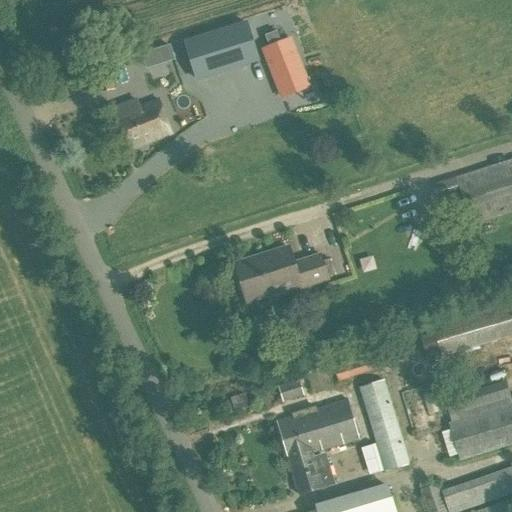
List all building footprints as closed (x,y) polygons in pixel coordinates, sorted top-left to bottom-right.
[(258,60),(246,24),(185,43),(197,79),(258,60)] [(262,50),(280,96),(308,85),(290,39),(281,42),(269,47),(262,50)] [(161,49),(165,62),(174,59),(169,46),(161,49)] [(110,70),(95,74),(99,93),(115,90),(110,70)] [(139,100),(113,109),(129,152),(172,136),(159,101),(141,107),(139,100)] [(290,140),(305,135),(296,104),(282,109),(290,140)] [(253,151),(259,169),(289,158),(272,111),(255,117),(266,146),(253,151)] [(511,160),(455,180),(460,194),(470,226),(511,212),(511,160)] [(455,180),(434,187),(439,201),(460,194),(455,180)] [(288,248),(234,265),(246,304),(299,288),(299,291),(329,281),(320,255),(293,263),(288,248)] [(511,305),(417,334),(426,362),(511,336),(511,305)] [(378,346),(331,361),(337,381),(385,367),(378,346)] [(309,374),(306,375),(312,393),(332,387),(326,369),(321,371),(318,362),(307,366),(309,374)] [(383,380),(358,388),(384,474),(409,467),(383,380)] [(292,381),(272,387),(278,404),(298,397),(292,381)] [(503,383),(439,401),(456,463),(511,445),(511,404),(509,406),(503,383)] [(241,395),(228,400),(232,412),(245,407),(241,395)] [(275,422),(288,462),(313,454),(359,440),(347,399),(315,410),(315,408),(291,415),(291,417),(275,422)] [(324,489),(313,454),(288,462),(299,497),(324,489)] [(511,467),(440,491),(447,511),(455,511),(511,493),(511,467)] [(447,511),(437,484),(420,491),(427,511),(447,511)] [(315,511),(310,511),(394,511),(387,487),(315,509),(315,511)] [(511,511),(511,499),(474,511),(511,511)]
